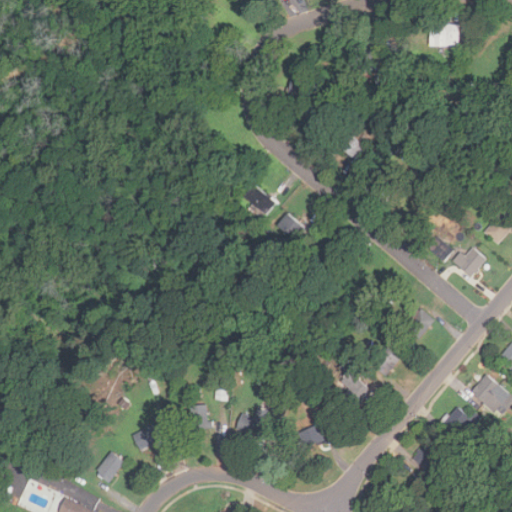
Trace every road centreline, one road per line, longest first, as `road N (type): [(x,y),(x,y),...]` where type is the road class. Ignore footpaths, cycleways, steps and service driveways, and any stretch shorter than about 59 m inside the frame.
road 1 (residential): [(506,0),(295,27),(264,54),(253,79),(255,113),(271,142),(483,322)]
road 2 (residential): [(511,288),(330,511)]
road 3 (residential): [(312,511),(222,474),(187,479),(148,511)]
